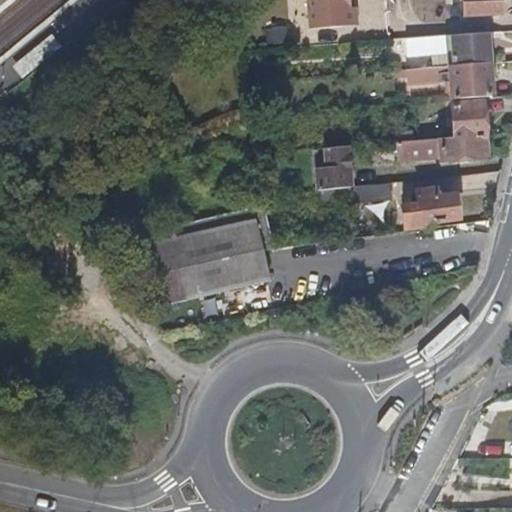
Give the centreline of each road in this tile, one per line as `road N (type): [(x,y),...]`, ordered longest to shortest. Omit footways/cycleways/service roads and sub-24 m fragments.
road 1 (secondary): [(360,441),(406,391),(479,341),(498,280)]
road 2 (secondary): [(498,280),(447,340),(379,372),(327,380)]
road 3 (secondary): [(327,380),(287,367),(247,377),(218,406),(209,446)]
road 4 (unclassified): [(209,446),(165,482),(106,511)]
